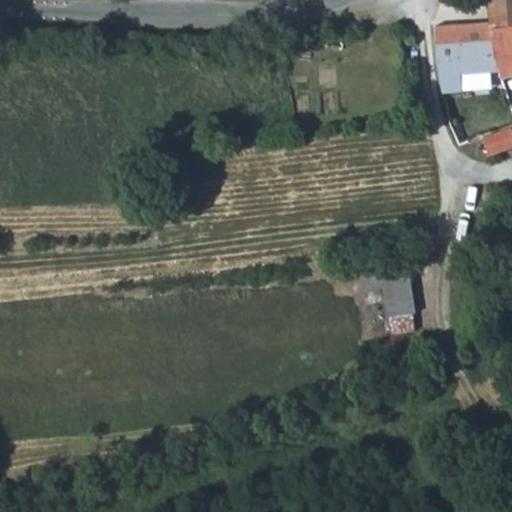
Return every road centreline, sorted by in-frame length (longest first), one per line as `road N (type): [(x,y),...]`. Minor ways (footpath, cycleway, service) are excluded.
road 1 (unclassified): [(0,9),(230,17),(330,0)]
road 2 (track): [(446,143),(442,333),(472,402),(511,429)]
